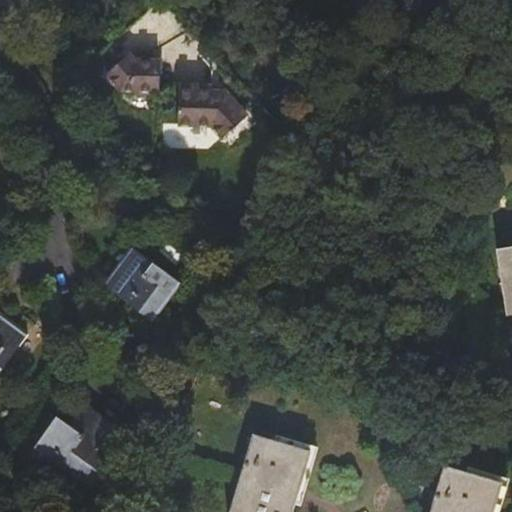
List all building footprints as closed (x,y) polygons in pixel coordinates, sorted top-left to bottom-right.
[(118,66),(106,76),(121,92),(137,93),(137,97),(154,98),(154,94),(159,94),(160,65),(134,63),(128,56),(124,60),(118,66)] [(114,61),(118,66),(124,60),(120,56),(114,61)] [(212,91),(179,90),(177,127),(210,129),(222,142),(247,120),(225,97),(212,96),(212,91)] [(150,320),(179,282),(131,247),(103,285),(150,320)] [(505,314),(511,314),(511,311),(511,248),(495,252),(505,314)] [(0,371),(27,335),(0,315),(0,371)] [(90,485),(99,474),(97,472),(124,434),(82,405),(67,425),(55,416),(34,446),(90,485)] [(286,511),(302,455),(245,439),(224,511),(286,511)] [(488,511),(496,485),(439,470),(426,511),(488,511)]
